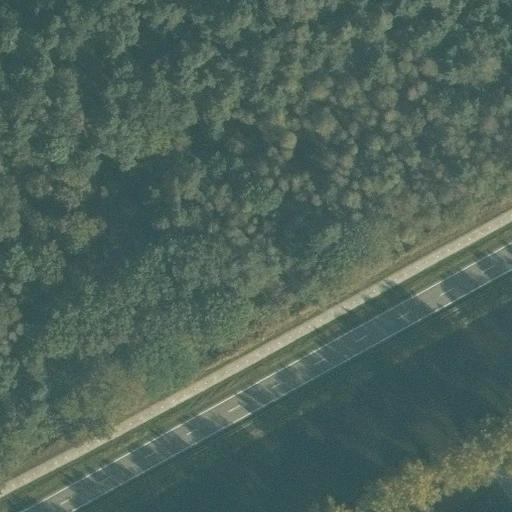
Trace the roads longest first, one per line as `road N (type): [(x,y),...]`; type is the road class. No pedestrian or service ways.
road 1 (secondary): [(54,511),(511,262)]
road 2 (unclassified): [(398,511),(511,449)]
